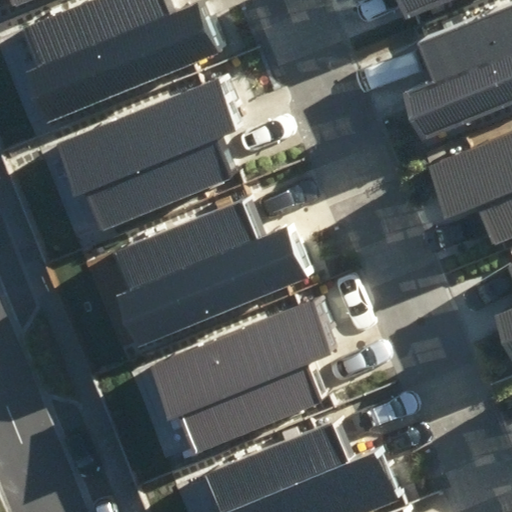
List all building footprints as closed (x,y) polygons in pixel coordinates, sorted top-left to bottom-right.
[(214,0),(60,0),(33,11),(47,47),(35,52),(54,100),(228,34),(214,0)] [(511,0),(479,0),(432,19),(446,55),(418,66),(437,114),(511,85),(511,0)] [(253,158),(238,120),(266,110),(258,90),(247,62),(74,128),(93,177),(104,172),(119,209),(253,158)] [(464,197),(492,187),(506,224),(511,221),(511,123),(446,149),(464,197)] [(300,209),(272,219),(258,182),(124,234),(138,270),(126,275),(145,323),(318,257),(300,209)] [(337,379),(323,342),(351,331),(332,283),(158,350),(177,398),(189,394),(203,430),(337,379)] [(388,431),(360,442),(346,405),(212,457),(226,493),(214,498),(219,511),(322,511),(406,480),(388,431)] [(374,511),(422,511),(416,496),(374,511)]
